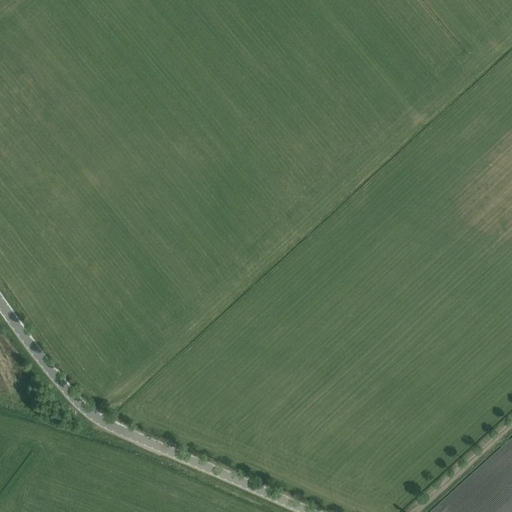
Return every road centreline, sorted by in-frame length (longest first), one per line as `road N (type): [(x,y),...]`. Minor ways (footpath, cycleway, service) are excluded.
road 1 (unclassified): [(307,511),(97,418),(63,387),(0,301)]
road 2 (track): [(511,422),(413,511)]
